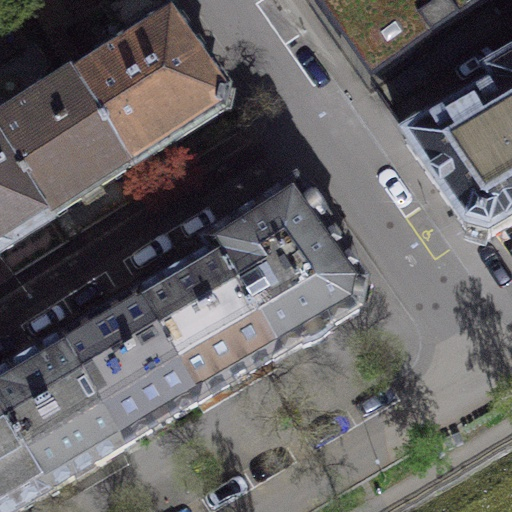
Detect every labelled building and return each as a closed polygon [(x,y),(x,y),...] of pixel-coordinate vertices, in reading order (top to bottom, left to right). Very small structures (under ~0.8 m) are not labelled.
[(126,43),(73,79),(129,169),(130,171),(141,165),(223,112),(225,92),(160,0),(111,0),(99,8),(126,43)] [(370,94),(505,0),(304,0),(360,80),(370,94)] [(45,35),(68,69),(79,62),(57,27),(45,35)] [(511,68),(490,82),(496,93),(416,141),(415,139),(406,145),(467,233),(478,236),(488,239),(511,225),(511,68)] [(0,121),(0,143),(50,222),(129,169),(73,79),(71,76),(0,121)] [(0,254),(50,222),(0,143),(0,254)] [(295,190),(206,246),(276,363),(358,315),(361,301),(364,288),(335,247),(306,206),(295,190)] [(210,258),(137,301),(200,408),(208,403),(276,363),(206,246),(204,248),(210,258)] [(137,301),(61,346),(123,453),(134,447),(166,427),(200,408),(137,301)] [(0,381),(0,416),(48,497),(123,453),(61,346),(0,381)] [(0,511),(22,511),(48,497),(0,416),(0,511)]
